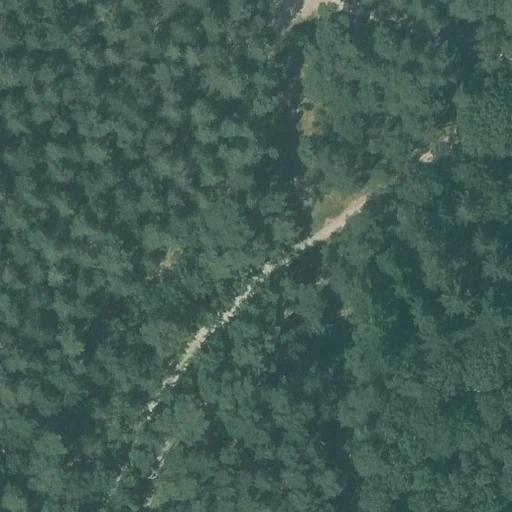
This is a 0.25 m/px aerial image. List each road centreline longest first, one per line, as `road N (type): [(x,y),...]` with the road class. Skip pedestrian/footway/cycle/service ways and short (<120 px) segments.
road 1 (track): [(511,102),(308,236),(213,317),(129,423),(94,511)]
road 2 (track): [(324,0),(511,60)]
